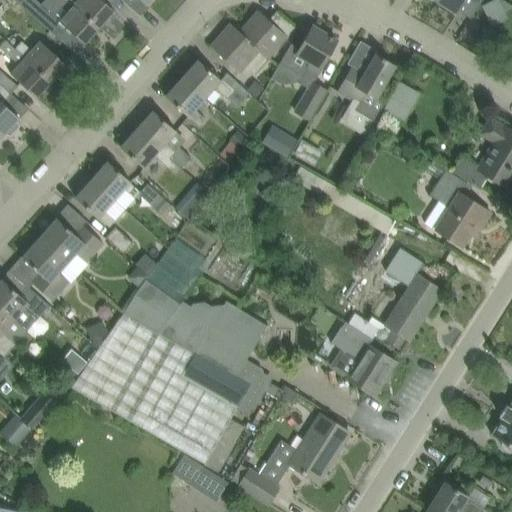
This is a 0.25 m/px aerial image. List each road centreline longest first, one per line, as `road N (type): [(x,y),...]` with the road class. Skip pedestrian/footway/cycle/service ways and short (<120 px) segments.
road 1 (residential): [(0,228),(208,0)]
road 2 (unclassified): [(365,511),(511,280)]
road 3 (residential): [(377,10),(511,92)]
